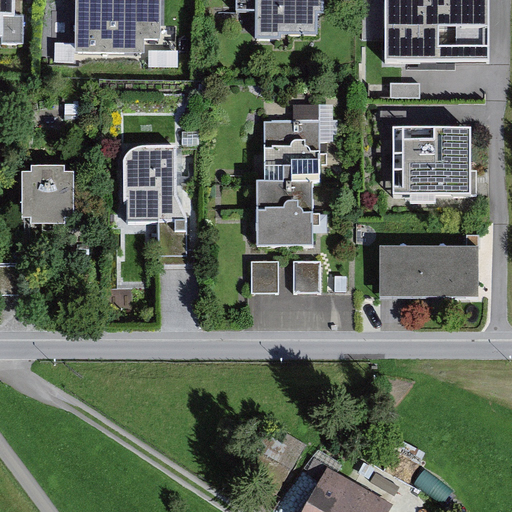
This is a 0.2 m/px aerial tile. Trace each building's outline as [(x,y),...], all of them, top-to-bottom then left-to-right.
[(15,0),(0,0),(0,39),(3,40),(3,48),(25,47),(23,18),(16,18),(15,0)] [(142,0),(71,0),(73,59),(141,58),(141,39),(156,39),(156,13),(143,13),(142,0)] [(297,0),(297,1),(251,1),(251,38),(313,38),(313,18),(322,18),(321,0),(297,0)] [(475,4),(383,6),(384,69),(475,68),(475,4)] [(266,129),(266,190),(310,190),(328,190),(328,114),(313,114),(313,129),(266,129)] [(384,129),(384,211),(474,211),(474,128),(384,129)] [(158,234),(156,267),(192,267),(192,222),(176,200),(176,153),(125,154),(127,233),(158,234)] [(71,174),(20,174),(20,229),(70,229),(71,174)] [(266,190),(256,189),(255,251),(310,252),(310,190),(266,190)] [(478,302),(478,254),(379,254),(379,303),(478,302)] [(278,266),(251,267),(252,298),(279,298),(278,266)] [(317,267),(291,268),(291,300),(318,299),(317,267)] [(24,269),(0,270),(0,299),(26,298),(24,269)] [(268,442),(248,485),(278,499),(298,456),(268,442)] [(385,511),(388,508),(326,475),(305,511),(385,511)]
